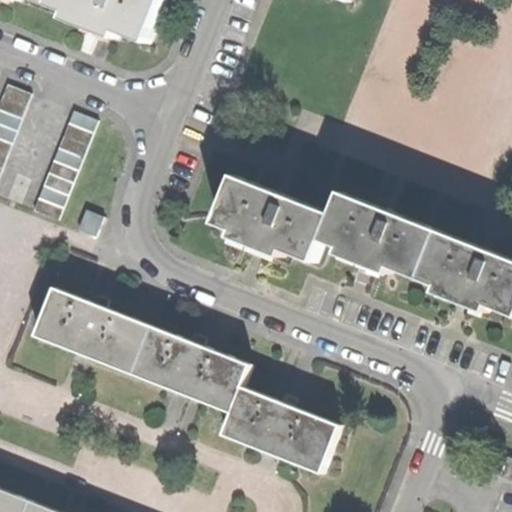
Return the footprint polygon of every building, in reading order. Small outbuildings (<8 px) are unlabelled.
[(170,0),(19,0),(26,2),(27,0),(45,0),(75,11),(72,20),(97,30),(123,40),(127,31),(154,42),(170,0)] [(0,107),(0,182),(33,96),(8,87),(0,107)] [(100,121),(75,112),(37,212),(62,222),(100,121)] [(241,177),(222,224),(240,232),(237,239),(260,248),(287,259),(290,252),(320,263),(328,241),(338,216),(241,177)] [(511,257),(347,193),(338,216),(328,241),(347,249),(344,258),(368,267),(394,277),(397,269),(444,288),(441,296),(468,307),(492,316),(496,308),(511,314),(511,257)] [(106,218),(88,211),(80,231),(98,238),(106,218)] [(97,303),(60,289),(41,338),(237,413),(228,436),(328,474),(346,426),(298,408),(300,402),(293,399),(288,397),(286,403),(247,388),(256,366),(208,348),(210,341),(203,338),(196,336),(194,342),(111,310),(113,303),(107,300),(99,298),(97,303)] [(511,456),(510,456),(503,476),(511,479),(511,456)] [(66,511),(0,486),(0,511),(66,511)]
